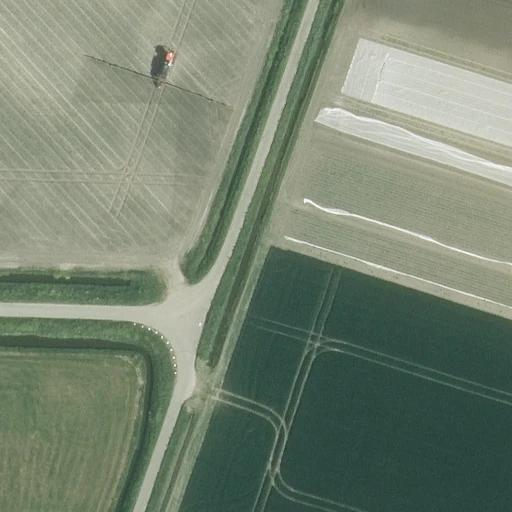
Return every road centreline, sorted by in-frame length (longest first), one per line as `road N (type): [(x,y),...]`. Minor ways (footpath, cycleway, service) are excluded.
road 1 (unclassified): [(196,318),(314,0)]
road 2 (unclassified): [(139,511),(196,318)]
road 3 (unclassified): [(196,318),(0,311)]
